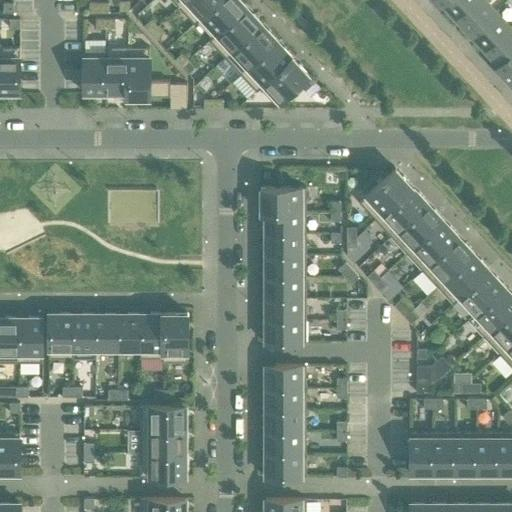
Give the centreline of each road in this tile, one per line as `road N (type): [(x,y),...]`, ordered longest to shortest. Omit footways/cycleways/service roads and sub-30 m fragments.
road 1 (residential): [(225,511),(222,139)]
road 2 (residential): [(222,139),(511,139)]
road 3 (residential): [(0,140),(222,139)]
